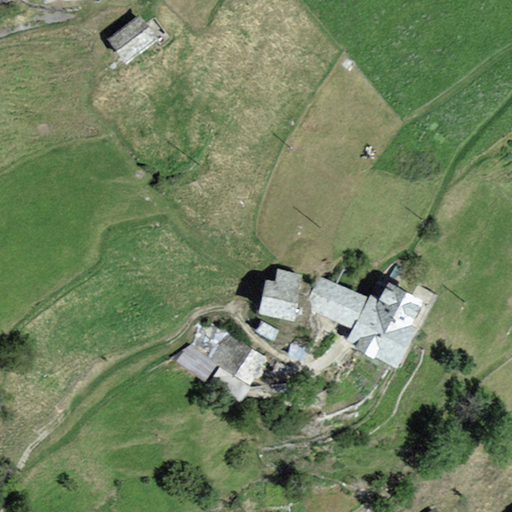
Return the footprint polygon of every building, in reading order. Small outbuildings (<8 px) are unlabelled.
[(159,40),(143,17),(112,39),(128,62),(159,40)] [(277,281),(265,279),(260,310),(296,316),(303,276),(278,272),(277,281)] [(363,296),(315,279),(306,304),(354,320),(363,296)] [(430,308),(382,290),(372,317),(366,315),(352,349),(410,371),(423,337),(419,336),(430,308)] [(207,349),(191,337),(178,355),(210,378),(214,373),(242,393),(270,355),(226,323),(207,349)]
